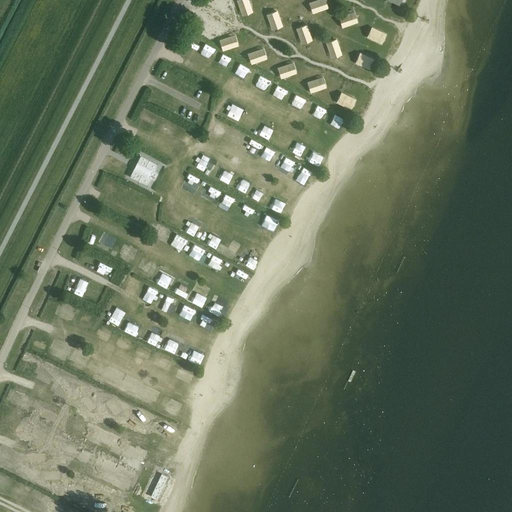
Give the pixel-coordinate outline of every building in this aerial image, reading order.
[(352,60),(357,51),(345,46),(341,55),(352,60)] [(282,80),(278,89),(287,93),(292,85),(282,80)] [(332,121),(343,128),(349,118),(338,111),(332,121)] [(322,164),(329,150),(319,144),(311,159),(322,164)] [(153,181),(162,159),(143,151),(134,173),(153,181)] [(225,191),(228,186),(216,181),(213,186),(225,191)] [(271,204),(282,210),(288,200),(277,194),(271,204)] [(245,208),(255,212),(259,203),(249,199),(245,208)] [(265,208),(262,213),(274,219),(276,214),(265,208)] [(197,224),(194,228),(204,233),(206,228),(197,224)] [(222,243),(224,238),(213,233),(210,238),(222,243)] [(259,246),(240,236),(228,258),(246,268),(250,262),(253,263),(257,255),(255,253),(259,246)] [(118,306),(113,316),(122,321),(127,311),(118,306)] [(83,310),(82,315),(95,319),(97,314),(83,310)] [(206,320),(215,324),(220,315),(210,310),(206,320)] [(141,332),(145,322),(134,318),(130,328),(141,332)] [(158,327),(152,338),(164,344),(169,333),(158,327)] [(157,361),(169,363),(170,353),(159,352),(157,361)] [(47,362),(43,372),(53,376),(57,366),(47,362)] [(60,388),(54,393),(64,405),(70,399),(60,388)] [(87,395),(81,400),(89,412),(96,408),(87,395)] [(113,399),(106,403),(115,416),(121,411),(113,399)] [(40,404),(36,412),(50,419),(53,411),(40,404)] [(179,415),(181,409),(169,405),(167,411),(179,415)] [(141,408),(134,414),(144,425),(150,420),(141,408)] [(165,420),(160,427),(172,436),(177,429),(165,420)] [(30,427),(26,434),(40,441),(43,434),(30,427)] [(29,454),(29,462),(45,462),(44,453),(29,454)] [(44,472),(44,480),(60,480),(59,472),(44,472)] [(168,477),(161,474),(150,496),(157,500),(168,477)] [(67,487),(68,495),(83,495),(83,486),(67,487)] [(92,501),(91,509),(106,510),(107,501),(92,501)]
